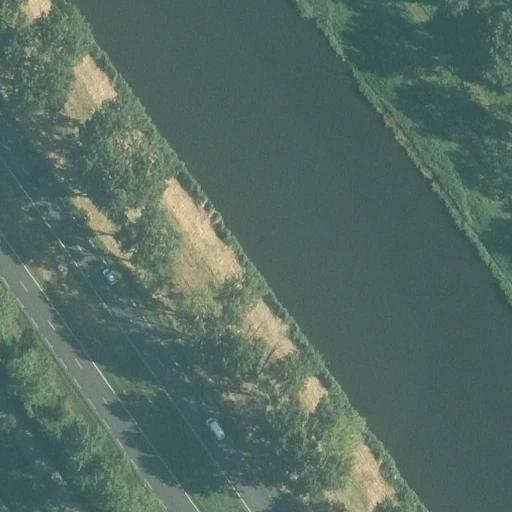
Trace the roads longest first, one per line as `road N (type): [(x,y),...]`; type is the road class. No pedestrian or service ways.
road 1 (trunk): [(266,511),(0,134)]
road 2 (trunk): [(0,262),(177,511)]
road 3 (unclassified): [(74,511),(0,406)]
